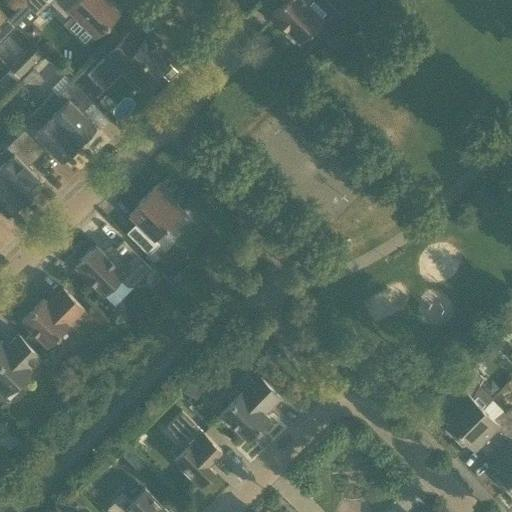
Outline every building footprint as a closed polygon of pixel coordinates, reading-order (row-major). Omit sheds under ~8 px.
[(37,15),(50,3),(52,0),(23,0),(23,1),(37,15)] [(52,0),(50,3),(67,20),(72,14),(95,37),(119,12),(107,0),(52,0)] [(274,0),(280,5),(270,15),(286,31),(285,34),(293,41),(296,40),(298,42),(309,31),(314,33),(321,26),(320,22),(323,18),(307,3),(310,0),(274,0)] [(0,42),(16,26),(0,10),(0,42)] [(158,78),(154,74),(169,59),(157,47),(161,43),(150,32),(141,40),(130,29),(103,56),(115,68),(119,64),(141,86),(142,86),(146,90),(158,78)] [(27,68),(16,57),(9,65),(19,75),(27,68)] [(71,81),(58,95),(54,91),(40,105),(79,143),(82,140),(83,140),(87,140),(88,139),(91,136),(92,135),(92,130),(96,126),(81,112),(91,102),(71,81)] [(26,118),(31,122),(17,136),(37,157),(48,146),(62,161),(65,157),(66,157),(70,157),(71,156),(75,153),(75,152),(76,147),(79,143),(40,105),(26,118)] [(0,167),(0,173),(24,198),(27,195),(33,194),(34,194),(37,191),(38,189),(38,185),(38,184),(41,181),(27,167),(37,157),(17,136),(0,153),(0,157),(5,162),(0,167)] [(0,207),(7,215),(11,212),(16,211),(17,211),(20,208),(21,206),(21,202),(21,201),(24,198),(0,173),(0,207)] [(165,229),(165,230),(184,211),(169,196),(172,193),(160,181),(138,203),(140,204),(129,215),(139,226),(129,236),(148,254),(159,243),(155,239),(165,229)] [(96,245),(76,265),(75,266),(103,294),(119,278),(126,286),(134,286),(151,269),(122,240),(113,249),(110,245),(103,253),(96,245)] [(156,282),(156,290),(163,298),(174,286),(163,275),(156,282)] [(48,304),(43,298),(21,320),(47,346),(84,309),(63,288),(48,304)] [(1,340),(0,340),(0,392),(4,396),(18,382),(23,382),(29,375),(29,371),(30,369),(29,368),(41,356),(18,334),(6,346),(1,340)] [(445,429),(453,437),(482,407),(471,396),(482,377),(472,367),(435,403),(443,412),(439,416),(446,423),(445,429)] [(263,413),(279,397),(258,376),(220,413),(247,439),(268,418),(263,413)] [(477,446),(486,455),(511,428),(511,407),(493,418),(482,407),(453,437),(461,445),(466,443),(473,450),(477,446)] [(181,410),(166,425),(186,446),(172,460),(199,487),(215,471),(207,464),(221,450),(181,410)] [(0,444),(10,450),(19,440),(5,426),(0,421),(0,444)] [(496,480),(504,488),(511,479),(511,428),(486,455),(494,463),(490,467),(497,474),(496,480)] [(122,493),(106,509),(109,511),(168,511),(144,488),(130,502),(122,493)]
